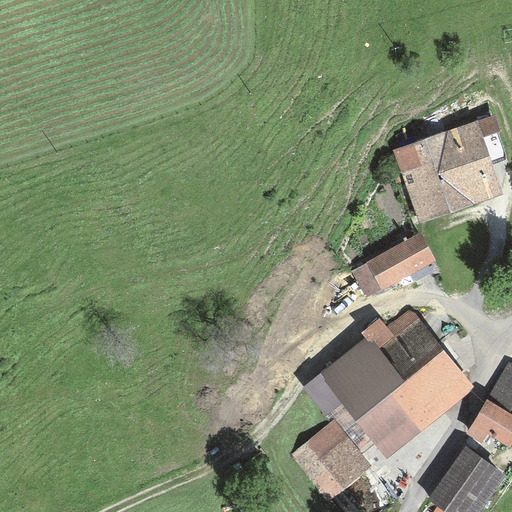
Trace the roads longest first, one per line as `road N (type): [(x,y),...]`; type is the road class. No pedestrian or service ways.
road 1 (track): [(104,511),(236,449),(269,421),(322,343),(354,313),(390,299),(423,298),(472,317),(503,347)]
road 2 (track): [(236,449),(62,405),(0,410)]
road 3 (unclassified): [(405,511),(511,337)]
